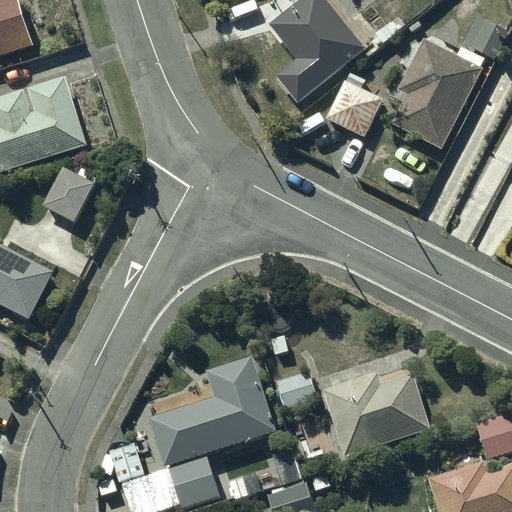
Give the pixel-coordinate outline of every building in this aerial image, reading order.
[(15,0),(10,0),(0,3),(0,60),(31,51),(15,0)] [(324,0),(304,0),(268,29),(295,63),(275,79),(296,105),(364,51),(324,0)] [(476,20),(462,46),(493,62),(507,36),(476,20)] [(406,98),(392,126),(440,152),(482,73),(423,42),(397,92),(406,98)] [(0,174),(84,150),(63,82),(0,100),(0,174)] [(382,102),(343,83),(325,121),(363,140),(382,102)] [(63,170),(41,208),(72,225),(93,187),(63,170)] [(0,308),(28,323),(52,277),(0,249),(0,308)] [(148,422),(163,469),(276,433),(252,359),(206,374),(214,401),(148,422)] [(308,375),(278,384),(286,411),(316,402),(308,375)] [(323,392),(344,459),(429,433),(412,377),(382,386),(378,375),(323,392)] [(511,416),(475,427),(485,461),(511,453),(511,416)] [(140,445),(110,455),(121,487),(151,477),(140,445)] [(206,459),(168,471),(181,511),(219,498),(206,459)] [(428,483),(436,511),(511,511),(511,466),(487,474),(485,466),(428,483)] [(313,511),(304,484),(266,496),(271,511),(313,511)]
